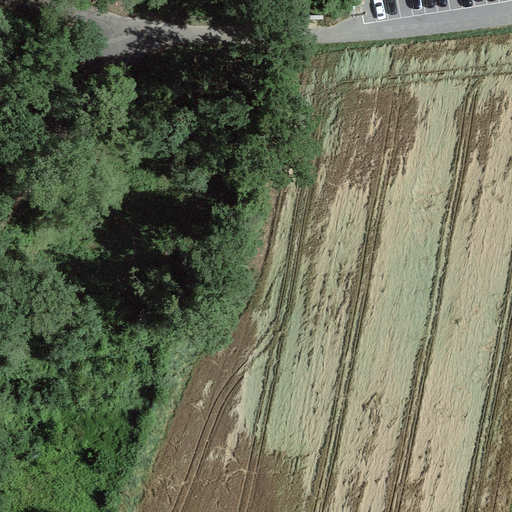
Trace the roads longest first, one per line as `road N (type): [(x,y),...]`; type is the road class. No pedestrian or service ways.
road 1 (unclassified): [(511,13),(347,35),(262,35)]
road 2 (track): [(129,47),(0,208)]
road 3 (track): [(0,86),(129,47),(152,29)]
